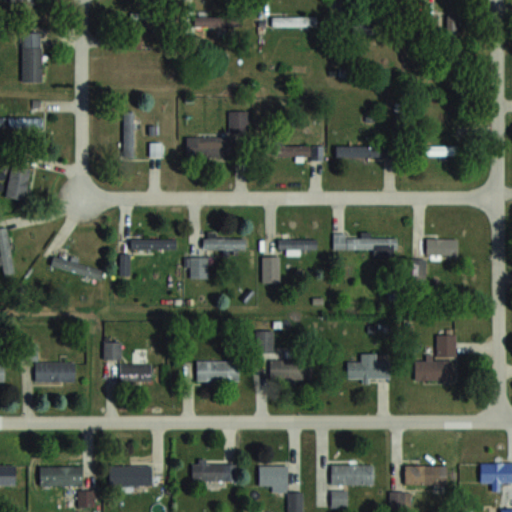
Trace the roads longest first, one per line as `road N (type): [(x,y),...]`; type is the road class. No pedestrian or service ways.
road 1 (residential): [(495,194),(86,196),(83,88)]
road 2 (residential): [(511,416),(0,420)]
road 3 (residential): [(494,0),(503,416)]
